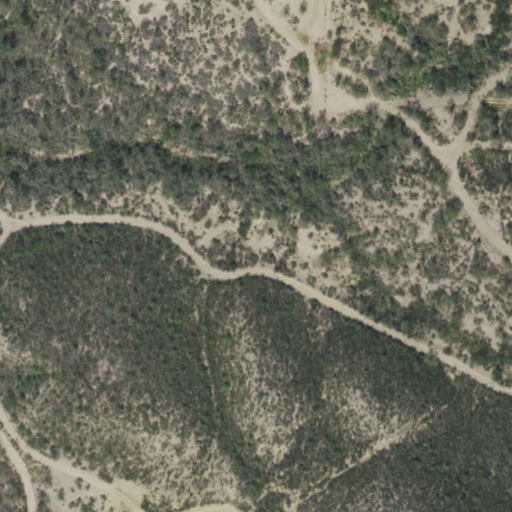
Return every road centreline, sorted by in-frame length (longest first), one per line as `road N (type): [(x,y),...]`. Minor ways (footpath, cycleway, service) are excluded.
road 1 (track): [(511,390),(281,278),(226,276),(172,232),(118,215),(38,216),(0,232),(34,471),(125,511)]
road 2 (track): [(511,250),(460,175),(410,122),(261,0)]
